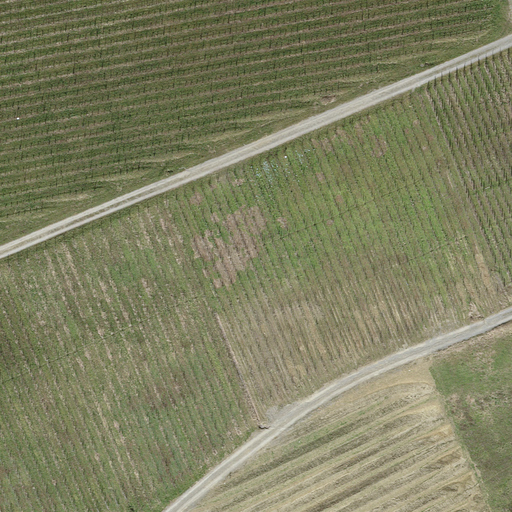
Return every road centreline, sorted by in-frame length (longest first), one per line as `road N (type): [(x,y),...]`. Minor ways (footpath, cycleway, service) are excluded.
road 1 (track): [(0,253),(511,41)]
road 2 (track): [(171,511),(351,377),(511,312)]
